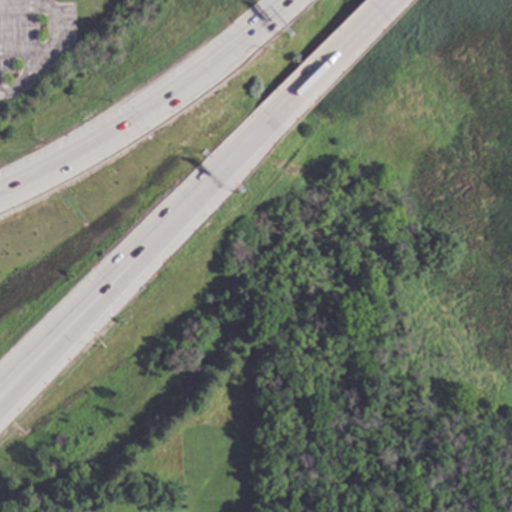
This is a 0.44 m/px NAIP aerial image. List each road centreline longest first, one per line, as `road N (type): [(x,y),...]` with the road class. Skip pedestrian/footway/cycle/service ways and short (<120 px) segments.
road 1 (motorway): [(287,0),(186,84),(0,187)]
road 2 (motorway): [(155,245),(393,0)]
road 3 (motorway): [(0,407),(155,245)]
road 4 (motorway): [(0,387),(155,245)]
